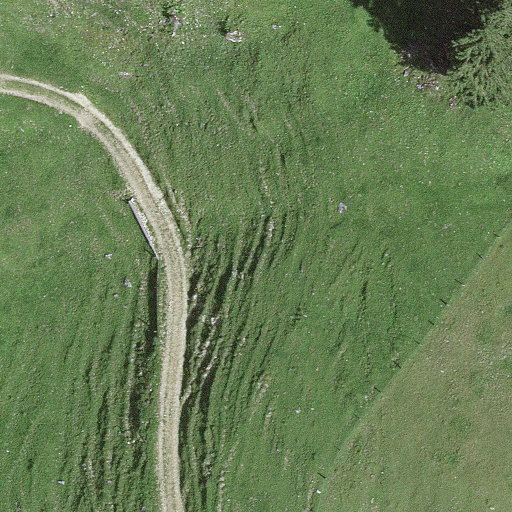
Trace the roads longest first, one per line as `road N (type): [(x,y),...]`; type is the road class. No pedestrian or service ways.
road 1 (track): [(0,75),(89,108),(155,197),(171,278),(169,448),(182,511)]
road 2 (track): [(17,0),(67,48),(89,108)]
